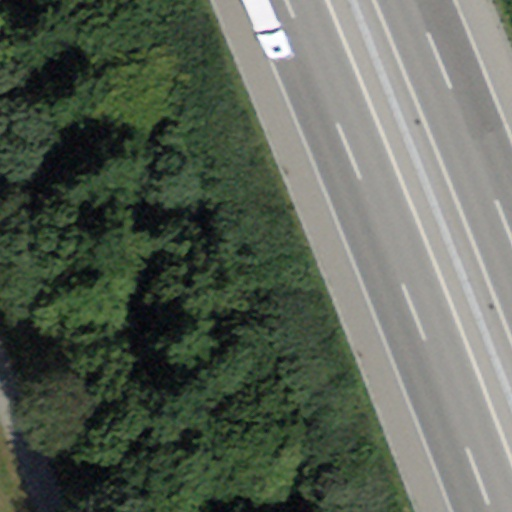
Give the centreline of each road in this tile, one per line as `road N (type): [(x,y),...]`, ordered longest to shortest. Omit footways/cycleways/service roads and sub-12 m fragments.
road 1 (motorway): [(283,0),(488,511)]
road 2 (motorway): [(511,248),(411,0)]
road 3 (track): [(49,511),(0,390)]
